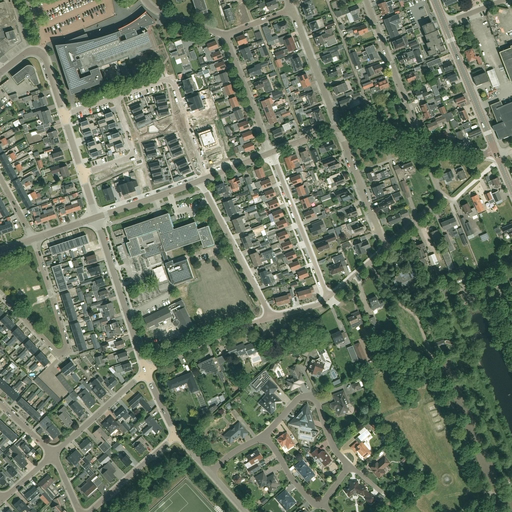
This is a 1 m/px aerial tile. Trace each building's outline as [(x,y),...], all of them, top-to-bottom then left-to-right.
[(0,28),(0,25),(3,24),(15,20),(9,2),(8,3),(7,0),(0,0),(0,30),(0,28)] [(206,10),(202,0),(192,0),(193,0),(194,4),(195,4),(195,6),(194,6),(195,6),(196,10),(197,10),(197,12),(197,13),(202,11),(203,14),(208,12),(207,9),(206,10)] [(235,19),(233,14),(231,8),(227,10),(225,4),(223,0),(217,0),(218,1),(220,6),(222,5),(226,16),(228,22),(235,19)] [(268,1),(258,4),(260,9),(268,6),(270,11),(278,7),(275,0),(269,2),(268,1)] [(313,10),(315,10),(313,5),(311,2),(310,0),(307,0),(304,1),(305,5),(306,4),(307,6),(302,8),(306,17),(307,17),(308,20),(313,18),(312,15),(315,14),(313,10)] [(385,2),(378,4),(380,10),(391,5),(394,4),(392,0),(386,3),(385,2)] [(394,12),(391,5),(380,10),(382,15),(389,12),(389,13),(394,12)] [(340,10),(342,15),(351,12),(354,22),(360,19),(357,12),(360,11),(358,6),(350,9),(349,8),(344,10),(344,9),(340,10)] [(119,29),(120,31),(105,36),(96,38),(89,40),(87,34),(66,42),(66,44),(56,45),(71,94),(102,82),(103,81),(103,79),(99,67),(129,56),(130,59),(140,55),(139,52),(153,47),(147,32),(138,35),(136,30),(145,27),(148,29),(149,27),(148,26),(156,23),(144,13),(138,18),(132,22),(126,26),(119,29)] [(399,14),(384,20),(389,33),(397,30),(400,28),(398,23),(401,22),(401,21),(399,14)] [(315,21),(309,23),(311,28),(310,28),(311,31),(312,30),(312,31),(319,28),(318,28),(324,25),(321,18),(315,21)] [(15,20),(3,24),(6,33),(10,31),(10,33),(18,31),(15,20)] [(282,22),(274,25),(273,25),(274,28),(276,29),(277,32),(288,27),(286,21),(282,23),(282,22)] [(429,57),(438,53),(438,55),(441,54),(440,52),(445,50),(437,30),(435,31),(432,23),(429,24),(428,23),(426,24),(426,25),(423,27),(426,34),(424,35),(427,42),(426,43),(429,51),(427,51),(429,57)] [(0,57),(22,41),(18,31),(10,33),(10,31),(6,33),(3,24),(0,25),(0,28),(0,30),(0,57)] [(358,31),(359,35),(361,34),(361,35),(364,34),(363,33),(368,31),(365,25),(357,28),(357,27),(353,29),(352,28),(346,30),(348,34),(354,32),(354,33),(358,31)] [(262,28),(268,43),(273,41),(273,40),(268,26),(262,28)] [(321,35),(315,38),(317,43),(316,43),(317,46),(318,46),(318,47),(326,43),(328,47),(337,43),(331,28),(325,30),(326,34),(321,36),(321,35)] [(397,30),(389,33),(391,38),(403,33),(402,30),(397,32),(397,30)] [(261,40),(263,39),(260,31),(254,33),(257,41),(256,42),(257,45),(263,43),(261,40)] [(245,38),(244,35),(236,38),(239,45),(244,43),(245,44),(247,43),(247,42),(249,41),(247,37),(245,38)] [(286,45),(287,46),(294,43),(292,37),(286,39),(285,36),(279,39),(281,45),(284,43),(285,46),(286,45)] [(397,39),(398,40),(393,42),(395,48),(405,45),(404,42),(407,40),(405,36),(397,39)] [(214,51),(213,50),(218,47),(216,41),(207,45),(208,47),(204,49),(206,54),(214,51)] [(277,59),(285,56),(288,54),(287,52),(289,51),(289,52),(297,49),(294,43),(287,46),(288,49),(283,50),(275,53),(277,59)] [(191,68),(183,47),(182,44),(175,46),(177,51),(170,53),(171,57),(174,56),(175,60),(180,59),(183,68),(184,68),(185,71),(191,68)] [(243,55),(250,52),(250,50),(253,48),(252,45),(241,50),(243,55)] [(362,53),(363,56),(376,51),(373,45),(370,46),(365,47),(367,51),(362,53)] [(511,48),(499,52),(511,82),(511,81),(511,45),(510,46),(511,48)] [(358,57),(356,51),(354,52),(353,49),(349,51),(352,60),(358,57)] [(419,49),(417,50),(418,50),(407,54),(406,53),(404,54),(404,55),(399,57),(401,63),(405,62),(406,63),(408,62),(407,61),(416,58),(418,63),(422,62),(420,55),(422,54),(419,49)] [(476,57),(475,55),(473,49),(464,52),(469,65),(474,63),(473,60),(477,59),(479,65),(482,64),(479,56),(476,57)] [(222,58),(220,51),(211,54),(211,53),(205,55),(208,61),(213,59),(214,61),(222,58)] [(322,57),(325,63),(333,60),(333,62),(338,60),(336,56),(339,55),(338,51),(330,54),(322,57)] [(378,57),(376,51),(363,56),(362,57),(363,60),(369,58),(371,61),(375,59),(375,58),(378,57)] [(251,54),(250,52),(243,55),(245,60),(248,59),(249,62),(254,60),(252,57),(256,55),(255,52),(251,54)] [(292,55),(285,58),(286,61),(290,60),(291,63),(291,62),(294,69),(293,69),(295,72),(299,70),(302,68),(301,66),(302,66),(299,57),(294,59),(292,55)] [(358,57),(352,60),(355,67),(361,65),(358,57)] [(427,63),(428,67),(437,64),(439,68),(439,67),(440,68),(442,73),(445,71),(445,72),(453,68),(450,62),(443,65),(442,62),(439,63),(437,59),(427,63)] [(224,61),(215,65),(215,63),(209,65),(212,71),(217,69),(217,71),(226,68),(224,61)] [(251,76),(257,74),(258,75),(262,73),(260,68),(261,68),(268,65),(267,61),(255,66),(255,68),(249,70),(251,76)] [(366,69),(368,74),(369,77),(373,75),(376,73),(376,74),(380,72),(380,71),(383,70),(381,64),(375,67),(375,66),(366,69)] [(28,78),(29,78),(35,85),(40,84),(35,69),(34,67),(32,66),(30,65),(28,65),(26,66),(12,77),(18,84),(26,78),(27,78),(28,78)] [(416,80),(415,76),(419,75),(418,71),(421,70),(419,66),(414,68),(415,72),(414,73),(413,72),(409,73),(410,74),(406,76),(408,82),(412,80),(412,81),(416,80)] [(328,71),(330,77),(337,74),(338,76),(343,74),(340,69),(339,67),(335,68),(331,69),(332,70),(328,71)] [(493,69),(487,72),(493,88),(499,85),(493,69)] [(219,75),(215,77),(217,82),(222,80),(223,83),(229,81),(226,72),(219,75)] [(485,72),(473,77),(476,86),(489,81),(485,72)] [(297,80),(291,82),(293,86),(301,82),(309,79),(306,73),(299,76),(298,76),(295,77),(297,80)] [(448,80),(450,83),(458,80),(455,73),(450,74),(447,75),(447,76),(444,77),(446,81),(448,80)] [(189,78),(183,81),(185,87),(184,88),(186,94),(190,92),(194,91),(192,85),(194,84),(194,83),(192,77),(189,78)] [(268,80),(267,77),(258,81),(259,81),(254,83),(256,89),(264,86),(266,93),(273,90),(269,80),(268,80)] [(301,82),(302,86),(299,87),(301,90),(304,89),(303,88),(311,85),(309,79),(301,82)] [(436,85),(437,85),(438,88),(437,88),(438,91),(445,89),(443,86),(441,86),(440,83),(438,79),(435,80),(434,81),(436,85)] [(375,87),(376,91),(382,89),(382,90),(385,89),(385,88),(388,86),(388,85),(389,85),(388,83),(387,83),(386,80),(374,84),(376,87),(375,87)] [(224,87),(228,95),(234,93),(231,84),(224,87)] [(333,87),(336,95),(345,92),(342,84),(333,87)] [(414,93),(416,99),(424,96),(425,100),(434,97),(432,93),(428,94),(425,87),(416,90),(416,92),(414,93)] [(194,97),(188,99),(189,103),(189,105),(202,100),(199,92),(194,94),(194,97)] [(306,101),(315,97),(313,92),(308,94),(307,93),(299,96),(300,98),(305,97),(306,101)] [(9,96),(13,102),(19,100),(17,94),(9,96)] [(35,101),(32,102),(35,109),(39,107),(39,108),(48,105),(45,97),(40,98),(39,95),(33,96),(35,101)] [(156,97),(154,97),(155,104),(167,102),(165,95),(156,97)] [(347,106),(348,109),(354,107),(350,96),(342,99),(343,101),(339,102),(341,107),(342,107),(343,108),(347,106)] [(457,105),(459,108),(461,107),(465,106),(464,103),(466,102),(464,96),(455,100),(457,105)] [(239,105),(235,97),(229,99),(232,108),(239,105)] [(307,104),(308,104),(308,105),(304,107),(305,109),(312,106),(312,105),(318,103),(315,97),(306,101),(306,102),(307,104)] [(271,98),(261,102),(263,107),(273,103),(271,98)] [(273,103),(263,107),(265,113),(273,110),(272,107),(278,105),(287,101),(286,99),(277,102),(273,103)] [(202,100),(189,105),(190,107),(192,110),(198,108),(199,111),(205,109),(202,100)] [(167,102),(155,104),(157,104),(159,110),(168,108),(167,102)] [(501,103),(491,107),(498,124),(492,126),(494,131),(496,131),(499,140),(511,134),(511,130),(511,129),(511,102),(502,106),(501,103)] [(138,104),(131,107),(133,114),(142,110),(144,109),(142,103),(139,104),(138,104)] [(431,105),(428,106),(427,103),(421,106),(423,112),(433,108),(433,109),(437,107),(435,104),(431,106),(431,105)] [(461,107),(459,108),(460,112),(459,112),(463,121),(468,119),(465,110),(463,110),(461,107)] [(159,110),(156,110),(158,117),(160,116),(160,117),(161,116),(169,115),(168,108),(159,110)] [(434,111),(433,109),(433,108),(423,112),(426,119),(435,115),(433,111),(434,111)] [(234,112),(234,113),(229,115),(232,121),(237,119),(237,120),(244,118),(240,109),(234,112)] [(312,115),(313,118),(322,114),(320,109),(314,111),(314,110),(311,111),(311,109),(304,112),(305,114),(306,113),(307,115),(311,114),(312,115)] [(26,114),(23,115),(25,119),(34,116),(38,114),(40,120),(42,119),(51,116),(49,110),(45,111),(43,112),(42,110),(37,111),(33,113),(33,112),(26,114)] [(106,118),(97,121),(99,125),(116,119),(114,114),(113,115),(112,112),(108,113),(107,110),(104,111),(105,114),(106,118)] [(142,110),(133,114),(136,120),(147,115),(144,116),(142,110)] [(273,110),(265,113),(268,119),(275,116),(281,114),(281,113),(281,111),(274,113),(273,110)] [(207,113),(196,117),(198,121),(197,121),(198,124),(210,120),(207,113)] [(314,122),(315,122),(310,124),(311,126),(319,123),(319,122),(324,120),(322,114),(313,118),(312,118),(313,121),(314,122)] [(147,115),(136,120),(138,126),(147,122),(149,121),(147,115)] [(42,119),(40,120),(41,122),(43,122),(44,125),(46,124),(49,123),(53,122),(51,116),(42,119)] [(275,116),(268,119),(270,125),(278,122),(280,120),(279,118),(276,119),(275,116)] [(434,122),(427,125),(429,131),(430,130),(432,133),(438,131),(436,128),(438,127),(437,124),(442,122),(446,121),(444,116),(442,117),(433,120),(434,122)] [(82,119),(83,121),(80,122),(81,125),(80,126),(81,130),(95,125),(94,122),(90,124),(88,117),(82,119)] [(116,119),(99,125),(100,128),(103,127),(107,125),(109,129),(117,126),(116,124),(117,123),(116,119)] [(247,121),(238,124),(238,123),(233,125),(235,131),(240,128),(241,130),(249,127),(247,121)] [(285,131),(291,129),(289,123),(282,125),(283,127),(276,130),(277,130),(273,132),(275,138),(283,135),(282,132),(285,131)] [(95,125),(81,130),(83,135),(85,135),(85,137),(94,134),(92,130),(98,128),(96,125),(95,125)] [(206,132),(201,133),(203,139),(216,134),(213,126),(205,129),(206,132)] [(468,133),(470,139),(482,135),(479,128),(468,133)] [(47,138),(43,139),(44,141),(58,137),(57,135),(58,134),(57,131),(56,131),(49,133),(50,136),(47,137),(47,138)] [(108,140),(109,143),(123,139),(121,134),(120,135),(119,132),(114,134),(114,131),(109,132),(112,139),(108,140)] [(242,134),(243,137),(239,138),(241,144),(249,141),(248,139),(253,137),(251,131),(242,134)] [(464,138),(461,131),(455,133),(458,141),(464,138)] [(216,134),(203,139),(205,144),(210,143),(211,146),(219,143),(216,134)] [(176,135),(165,140),(167,146),(178,141),(176,135)] [(45,143),(48,142),(49,146),(60,143),(58,137),(44,141),(45,143)] [(88,146),(87,146),(88,151),(102,146),(101,144),(101,143),(97,144),(95,137),(91,139),(92,141),(87,143),(88,146)] [(123,139),(109,143),(105,145),(107,148),(114,146),(116,153),(120,151),(119,148),(124,147),(123,144),(124,144),(123,139)] [(178,141),(167,146),(170,152),(181,147),(178,141)] [(335,147),(332,141),(327,143),(326,142),(320,145),(322,148),(326,147),(327,150),(335,147)] [(154,143),(145,145),(147,152),(156,149),(158,149),(156,142),(154,143)] [(252,142),(243,145),(243,144),(238,146),(240,152),(245,150),(246,152),(254,149),(252,142)] [(102,146),(88,151),(90,155),(91,155),(92,158),(100,155),(98,151),(103,150),(102,146)] [(181,147),(170,152),(172,158),(183,153),(181,147)] [(156,149),(147,152),(148,158),(157,156),(156,149)] [(316,149),(311,151),(315,162),(320,160),(316,149)] [(309,156),(306,150),(300,153),(302,156),(301,156),(302,160),(303,160),(304,163),(309,161),(312,160),(310,156),(309,156)] [(54,158),(55,161),(65,158),(62,151),(53,154),(53,155),(51,155),(52,159),(54,158)] [(0,156),(0,158),(2,162),(8,159),(11,158),(15,155),(14,152),(9,155),(7,156),(5,153),(0,156)] [(291,156),(285,159),(288,167),(289,169),(295,167),(295,168),(300,166),(301,166),(296,155),(293,156),(291,157),(291,156)] [(332,158),(323,161),(326,168),(329,166),(331,170),(335,168),(335,169),(340,167),(341,167),(341,166),(341,165),(340,164),(339,164),(338,164),(337,160),(335,161),(333,157),(332,158)] [(8,159),(2,162),(5,168),(11,165),(10,162),(8,159)] [(141,161),(142,164),(146,163),(148,170),(150,169),(147,159),(141,161)] [(186,159),(175,164),(177,170),(188,165),(186,159)] [(101,177),(138,166),(136,161),(99,172),(101,177)] [(310,163),(309,161),(304,163),(305,165),(304,165),(306,170),(309,169),(308,167),(311,166),(311,167),(315,165),(314,161),(310,163)] [(159,162),(150,164),(151,171),(160,168),(159,162)] [(394,167),(404,193),(409,191),(404,180),(403,181),(400,172),(403,170),(403,172),(409,170),(410,173),(416,173),(415,168),(414,168),(411,162),(405,164),(404,163),(394,167)] [(11,165),(5,168),(8,174),(14,170),(11,165)] [(188,165),(177,170),(180,176),(191,171),(188,165)] [(52,174),(61,171),(63,177),(70,175),(67,166),(60,168),(59,168),(58,166),(41,171),(42,176),(45,175),(45,173),(51,171),(52,174)] [(462,167),(455,169),(457,173),(460,180),(467,178),(466,177),(463,170),(462,167)] [(160,168),(151,171),(153,177),(162,175),(164,174),(163,168),(160,168)] [(265,176),(262,168),(255,170),(258,177),(256,178),(257,180),(258,180),(258,179),(259,178),(259,179),(265,176)] [(14,170),(8,174),(11,179),(18,176),(14,170)] [(387,170),(384,171),(375,175),(373,171),(367,173),(370,181),(378,178),(379,180),(386,177),(389,176),(387,170)] [(449,178),(446,180),(447,182),(452,180),(452,179),(454,178),(453,177),(454,176),(452,171),(447,173),(449,178)] [(132,181),(126,183),(129,193),(136,191),(134,187),(136,187),(138,186),(134,172),(129,174),(132,181)] [(340,184),(341,185),(342,185),(343,185),(344,185),(345,183),(345,182),(343,176),(341,176),(340,176),(339,173),(329,177),(333,187),(337,185),(340,184)] [(294,177),(291,178),(293,185),(302,181),(303,181),(301,174),(299,175),(295,176),(294,177)] [(162,175),(153,177),(155,184),(164,181),(162,175)] [(21,183),(19,179),(13,182),(16,189),(22,186),(24,184),(31,181),(34,179),(31,176),(22,180),(23,181),(21,183)] [(491,180),(488,182),(490,185),(493,184),(494,187),(495,187),(498,186),(501,184),(498,177),(491,180)] [(237,184),(240,183),(238,178),(235,179),(235,178),(229,181),(231,186),(229,187),(231,192),(232,191),(234,191),(234,190),(233,189),(237,187),(238,187),(238,185),(237,184)] [(269,179),(261,182),(261,181),(255,183),(257,189),(262,187),(263,189),(272,185),(269,179)] [(119,182),(114,183),(118,193),(122,192),(124,196),(128,195),(128,193),(129,193),(126,183),(120,185),(119,182)] [(230,192),(228,186),(225,187),(223,183),(215,186),(217,190),(215,191),(217,195),(218,194),(224,192),(226,197),(232,195),(230,192)] [(67,193),(75,190),(73,184),(67,186),(66,184),(62,186),(63,189),(66,188),(67,193)] [(375,193),(382,190),(381,188),(385,186),(384,184),(380,185),(373,188),(375,193)] [(303,185),(296,188),(299,196),(303,195),(303,196),(309,194),(307,188),(304,189),(303,185)] [(26,192),(22,186),(16,189),(20,195),(26,192)] [(111,188),(104,190),(107,200),(114,198),(111,188)] [(347,200),(347,201),(352,199),(353,198),(353,197),(353,196),(352,195),(351,195),(350,195),(349,191),(347,192),(346,188),(335,193),(338,199),(339,204),(344,202),(343,201),(347,200)] [(265,192),(266,195),(261,196),(263,202),(271,199),(271,198),(276,196),(273,189),(265,192)] [(223,202),(226,209),(234,206),(232,202),(238,199),(238,198),(249,193),(250,193),(249,190),(244,191),(235,195),(236,198),(223,202)] [(382,190),(375,193),(377,198),(384,195),(388,193),(387,191),(383,192),(382,190)] [(502,200),(498,191),(492,194),(496,202),(502,200)] [(26,192),(20,195),(23,201),(36,194),(34,192),(30,194),(27,195),(26,192)] [(402,199),(399,192),(393,195),(395,201),(402,199)] [(490,193),(485,195),(488,201),(492,199),(493,198),(491,192),(489,192),(490,193)] [(36,194),(23,201),(27,208),(33,205),(31,201),(38,197),(36,194)] [(389,206),(388,206),(395,203),(392,195),(388,197),(389,197),(385,199),(385,200),(383,201),(384,201),(379,203),(379,204),(378,205),(380,209),(381,209),(383,208),(385,212),(390,210),(388,206),(389,206)] [(481,200),(480,200),(477,195),(472,197),(479,212),(484,210),(481,204),(482,203),(483,202),(483,200),(481,200)] [(312,196),(307,198),(301,200),(304,209),(311,206),(310,203),(314,202),(312,196)] [(79,203),(72,205),(74,212),(81,209),(80,207),(84,206),(81,199),(78,200),(79,203)] [(267,207),(270,206),(271,209),(280,206),(277,199),(268,203),(266,204),(267,207)] [(465,214),(467,212),(470,218),(477,214),(474,208),(471,209),(468,203),(462,206),(465,214)] [(61,216),(68,214),(65,207),(64,204),(56,207),(59,215),(60,214),(61,216)] [(74,212),(72,205),(65,207),(68,214),(74,212)] [(234,206),(226,209),(228,216),(241,211),(240,209),(239,209),(237,205),(234,206)] [(357,214),(355,207),(353,208),(352,207),(351,205),(341,208),(344,215),(345,219),(353,216),(354,217),(355,217),(356,217),(357,216),(357,215),(357,214)] [(36,224),(43,222),(41,215),(38,206),(34,208),(30,209),(29,210),(30,213),(35,211),(37,217),(34,218),(36,224)] [(6,207),(0,210),(3,217),(9,214),(6,207)] [(312,209),(312,210),(304,213),(307,220),(315,216),(314,214),(320,212),(317,207),(312,209)] [(46,210),(47,213),(50,220),(56,218),(54,211),(53,208),(46,210)] [(284,216),(281,209),(272,213),(274,218),(273,218),(274,222),(278,220),(277,218),(284,216)] [(406,209),(400,211),(400,214),(399,214),(388,218),(389,222),(388,223),(389,224),(390,224),(390,225),(402,221),(400,218),(402,217),(402,218),(409,216),(406,209)] [(43,222),(50,220),(47,213),(41,215),(43,222)] [(195,222),(173,229),(168,213),(124,228),(128,239),(129,239),(130,241),(126,243),(131,257),(142,254),(144,259),(162,253),(173,285),(194,278),(187,259),(174,264),(172,260),(169,262),(165,252),(201,240),(204,248),(215,244),(208,226),(197,229),(195,222)] [(235,226),(243,223),(241,219),(246,217),(245,215),(232,220),(235,226)] [(457,224),(455,218),(449,220),(455,236),(458,235),(455,229),(453,226),(457,224)] [(279,222),(278,220),(274,222),(277,228),(278,227),(279,229),(288,226),(285,219),(279,222)] [(358,223),(357,220),(347,225),(349,231),(354,229),(355,233),(359,231),(360,232),(364,231),(365,230),(365,229),(365,228),(365,227),(364,227),(363,227),(362,227),(361,223),(359,224),(358,223)] [(455,236),(449,220),(448,220),(447,220),(445,220),(445,221),(443,222),(441,223),(444,230),(448,229),(449,233),(450,232),(452,237),(455,236)] [(313,228),(310,229),(313,236),(322,232),(321,228),(325,227),(322,221),(311,225),(313,228)] [(463,224),(468,236),(474,233),(469,222),(463,224)] [(14,230),(12,223),(6,225),(8,232),(14,230)] [(245,228),(243,223),(235,226),(237,233),(250,228),(249,226),(245,228)] [(502,228),(505,234),(508,233),(510,238),(511,236),(511,224),(502,228)] [(3,234),(8,232),(6,225),(0,227),(3,234)] [(252,230),(253,232),(248,234),(248,235),(241,238),(243,244),(251,241),(249,237),(255,235),(254,233),(264,230),(263,226),(252,230)] [(268,239),(272,237),(276,236),(275,233),(275,232),(274,229),(269,231),(268,229),(265,230),(268,236),(267,236),(268,239)] [(279,243),(276,244),(277,244),(283,241),(283,239),(289,237),(286,230),(278,234),(278,235),(276,236),(278,240),(279,243)] [(441,239),(438,230),(431,233),(436,246),(440,244),(438,240),(441,239)] [(482,242),(482,241),(489,239),(487,233),(479,236),(482,242)] [(326,240),(316,244),(319,251),(320,251),(320,252),(323,251),(323,250),(329,247),(328,243),(336,239),(334,234),(329,236),(324,237),(326,240)] [(448,246),(452,245),(447,234),(443,235),(448,246)] [(464,245),(467,244),(468,243),(464,234),(460,236),(464,245)] [(80,237),(83,245),(89,243),(86,235),(80,237)] [(83,245),(80,237),(74,239),(77,247),(77,249),(82,248),(82,247),(83,247),(83,245)] [(77,247),(74,239),(68,241),(71,249),(77,247)] [(252,244),(251,241),(243,244),(246,249),(253,246),(253,248),(260,245),(261,247),(264,246),(270,244),(269,242),(268,240),(265,241),(265,242),(260,244),(259,244),(258,241),(252,244)] [(71,249),(68,241),(62,243),(65,251),(71,249)] [(276,244),(271,246),(272,249),(280,246),(282,250),(284,250),(293,247),(290,241),(284,243),(283,241),(277,244),(276,244)] [(366,249),(370,247),(367,241),(362,243),(362,242),(355,245),(356,248),(355,249),(355,250),(355,252),(356,252),(357,252),(358,255),(366,252),(365,249),(366,248),(366,249)] [(65,251),(62,243),(56,245),(59,253),(65,251)] [(419,250),(416,251),(419,259),(427,257),(425,253),(427,252),(424,243),(417,246),(419,250)] [(59,253),(56,245),(50,247),(53,255),(59,253)] [(273,253),(272,249),(261,254),(261,255),(258,256),(257,252),(250,255),(252,261),(263,257),(273,253)] [(285,264),(287,263),(291,261),(291,259),(297,257),(294,251),(286,254),(286,257),(283,258),(285,264)] [(275,256),(273,253),(263,257),(252,261),(255,267),(262,264),(261,261),(264,260),(267,259),(268,260),(273,258),(273,257),(275,256)] [(335,264),(329,267),(332,275),(344,270),(343,267),(341,262),(345,261),(342,254),(336,256),(337,261),(334,262),(335,264)] [(430,261),(428,261),(430,266),(432,265),(435,264),(438,263),(435,254),(429,257),(428,257),(430,261)] [(86,265),(89,264),(97,261),(95,255),(87,257),(87,260),(85,261),(86,265)] [(292,263),(291,261),(287,263),(289,266),(290,266),(292,271),(301,267),(298,261),(292,263)] [(54,273),(62,271),(60,264),(52,267),(54,273)] [(93,266),(88,268),(91,276),(95,275),(101,273),(102,273),(101,269),(100,269),(99,266),(93,268),(93,266)] [(409,272),(402,275),(401,272),(399,273),(400,275),(395,277),(396,278),(396,279),(399,285),(400,284),(400,285),(400,284),(401,284),(414,279),(415,281),(417,280),(413,268),(409,270),(409,272)] [(309,276),(306,269),(298,273),(300,278),(298,278),(299,282),(304,280),(303,278),(309,276)] [(269,276),(272,275),(270,271),(267,272),(266,270),(260,273),(261,275),(260,276),(261,279),(262,278),(262,279),(269,276)] [(62,271),(54,273),(56,279),(64,277),(62,271)] [(272,275),(269,276),(262,279),(263,281),(262,281),(263,285),(264,284),(264,285),(269,283),(270,286),(276,284),(273,275),(272,275)] [(64,277),(56,279),(58,285),(66,283),(64,277)] [(93,285),(93,288),(92,288),(93,291),(99,289),(99,287),(105,285),(103,279),(96,281),(93,282),(94,285),(93,285)] [(472,290),(473,294),(475,298),(479,296),(473,283),(473,284),(470,279),(467,280),(469,285),(472,290)] [(66,283),(58,285),(60,291),(73,287),(72,284),(67,285),(66,283)] [(309,289),(304,291),(306,298),(312,296),(311,293),(314,292),(312,287),(309,288),(309,289)] [(99,293),(95,294),(97,300),(101,299),(109,296),(110,296),(109,292),(108,292),(107,290),(99,293)] [(306,298),(304,291),(298,292),(297,291),(295,292),(296,297),(299,296),(300,300),(306,298)] [(62,295),(64,301),(71,299),(69,293),(62,295)] [(291,298),(290,293),(287,294),(287,295),(281,297),(283,304),(290,302),(289,299),(291,298)] [(464,293),(459,295),(463,302),(468,300),(464,293)] [(378,301),(376,296),(369,299),(371,304),(370,305),(372,310),(384,305),(382,300),(378,301)] [(283,304),(281,297),(275,298),(275,297),(272,298),(274,303),(276,303),(277,306),(283,304)] [(64,301),(66,308),(73,306),(71,299),(64,301)] [(152,315),(144,318),(149,327),(154,325),(156,327),(159,326),(158,323),(172,316),(174,321),(173,322),(173,323),(173,324),(174,324),(174,325),(175,326),(176,326),(180,332),(185,330),(184,329),(192,325),(190,320),(188,317),(188,316),(184,308),(185,307),(182,300),(175,303),(169,306),(170,306),(168,307),(167,307),(152,315)] [(101,306),(102,312),(114,308),(112,303),(111,303),(108,304),(101,306)] [(66,308),(68,314),(75,312),(73,306),(66,308)] [(114,314),(115,313),(114,308),(102,312),(101,312),(102,315),(103,318),(114,314)] [(357,318),(361,317),(358,311),(353,314),(353,316),(348,318),(351,324),(352,328),(359,325),(357,318)] [(75,312),(68,314),(70,321),(77,319),(75,312)] [(6,325),(11,320),(6,316),(1,321),(6,325)] [(371,318),(368,320),(371,327),(372,330),(374,329),(378,327),(377,325),(376,325),(372,318),(371,318)] [(15,325),(11,320),(6,325),(3,328),(0,330),(0,333),(4,330),(5,330),(7,333),(10,330),(15,325)] [(72,325),(74,331),(81,329),(79,322),(72,325)] [(106,332),(111,330),(119,327),(117,322),(108,325),(104,326),(106,332)] [(119,327),(111,330),(112,333),(110,333),(111,336),(121,333),(119,327)] [(12,338),(12,339),(6,344),(8,346),(22,333),(18,328),(13,333),(15,335),(12,338)] [(74,331),(76,338),(83,335),(81,329),(74,331)] [(340,331),(332,335),(336,345),(344,341),(343,338),(346,337),(344,332),(341,333),(340,331)] [(22,333),(8,346),(9,347),(15,342),(16,342),(19,339),(21,342),(27,337),(22,333)] [(76,338),(78,344),(85,342),(83,335),(76,338)] [(97,342),(96,338),(92,339),(93,344),(94,346),(95,349),(100,348),(98,341),(97,342)] [(29,350),(34,345),(29,340),(24,345),(29,350)] [(109,348),(111,347),(111,348),(113,347),(113,350),(114,351),(118,349),(117,349),(125,347),(123,340),(115,343),(114,344),(113,340),(108,342),(101,344),(103,351),(106,350),(105,347),(107,346),(108,347),(109,348)] [(236,345),(227,348),(229,353),(230,355),(234,353),(235,355),(235,357),(239,355),(240,356),(247,353),(248,355),(260,350),(257,341),(245,346),(244,343),(236,347),(236,345)] [(85,342),(78,344),(80,350),(88,348),(87,345),(86,346),(85,342)] [(358,343),(353,345),(361,364),(365,362),(358,343)] [(34,345),(29,350),(33,354),(38,349),(34,345)] [(316,349),(319,356),(326,352),(323,346),(316,349)] [(40,362),(45,357),(41,352),(36,357),(40,362)] [(126,352),(119,354),(119,355),(115,356),(116,359),(120,358),(121,361),(129,359),(129,358),(130,358),(128,354),(127,354),(126,352)] [(108,355),(103,357),(102,355),(96,358),(98,365),(104,363),(104,361),(109,359),(108,355)] [(45,357),(40,362),(44,366),(50,361),(45,357)] [(207,361),(198,365),(201,371),(205,370),(206,371),(210,370),(211,372),(213,372),(214,375),(218,373),(221,379),(225,377),(222,371),(219,366),(218,362),(215,364),(212,358),(212,357),(207,360),(207,361)] [(329,369),(331,363),(323,360),(322,363),(312,359),(309,369),(310,371),(309,372),(311,373),(312,375),(314,374),(316,375),(316,374),(319,375),(321,374),(321,372),(322,372),(322,370),(327,368),(329,369)] [(71,362),(66,366),(71,371),(76,367),(71,362)] [(11,372),(8,375),(11,378),(14,374),(12,373),(17,367),(12,363),(9,366),(13,369),(11,372)] [(123,364),(115,367),(117,373),(120,372),(121,372),(125,371),(125,372),(132,369),(130,363),(123,365),(123,364)] [(66,366),(61,370),(66,375),(68,373),(71,371),(66,366)] [(296,366),(290,369),(294,378),(287,381),(288,384),(287,385),(287,386),(288,388),(289,388),(290,388),(291,390),(300,386),(299,384),(304,382),(301,374),(300,375),(296,366)] [(268,382),(267,381),(268,379),(270,377),(265,371),(250,384),(257,391),(260,387),(262,389),(267,394),(259,403),(269,411),(273,411),(274,409),(274,402),(281,402),(272,394),(272,393),(277,388),(269,381),(268,382)] [(198,390),(191,372),(167,382),(170,389),(187,382),(192,392),(198,390)] [(104,380),(105,381),(107,383),(106,384),(110,389),(118,383),(113,377),(109,381),(106,378),(104,380)] [(98,382),(99,381),(97,379),(96,379),(95,380),(92,383),(91,382),(88,384),(85,381),(82,384),(86,389),(86,388),(90,392),(92,390),(100,399),(107,393),(99,384),(100,384),(98,382)] [(0,386),(0,387),(5,391),(9,386),(4,382),(0,386)] [(80,386),(84,390),(78,395),(81,398),(90,408),(96,402),(88,393),(89,392),(86,389),(82,384),(80,386)] [(11,388),(9,386),(5,391),(9,396),(16,388),(15,387),(13,386),(11,388)] [(16,388),(9,396),(14,400),(19,395),(17,393),(19,391),(18,389),(16,388)] [(337,399),(338,402),(333,403),(332,404),(332,405),(332,406),(332,407),(333,408),(334,408),(335,408),(336,408),(339,416),(347,412),(347,411),(349,410),(347,404),(349,404),(344,391),(334,395),(336,399),(337,399)] [(70,394),(69,395),(75,402),(70,407),(80,417),(84,413),(81,410),(83,409),(76,401),(78,400),(72,393),(70,394)] [(144,399),(139,394),(129,403),(133,408),(139,403),(147,411),(151,407),(144,399)] [(22,408),(27,402),(22,398),(17,403),(22,408)] [(200,400),(205,409),(209,407),(204,398),(200,400)] [(27,402),(22,408),(27,412),(32,407),(27,402)] [(59,416),(65,423),(64,424),(67,427),(73,422),(70,420),(72,419),(65,412),(67,410),(64,406),(59,411),(61,414),(59,416)] [(313,428),(315,426),(308,406),(306,406),(292,422),(292,424),(299,425),(300,426),(300,428),(301,429),(303,430),(304,431),(306,431),(308,431),(309,431),(311,430),(312,430),(313,428)] [(32,407),(27,412),(32,417),(37,411),(32,407)] [(123,407),(115,414),(119,419),(122,417),(125,420),(130,416),(127,413),(127,412),(123,407)] [(37,411),(32,417),(37,421),(42,416),(39,414),(41,412),(40,411),(39,409),(37,411)] [(60,433),(50,422),(51,421),(47,416),(39,423),(42,425),(45,423),(47,425),(46,426),(48,429),(46,430),(54,439),(60,433)] [(109,432),(111,435),(114,433),(113,431),(118,426),(115,423),(116,422),(112,418),(113,418),(111,416),(101,425),(103,425),(109,432)] [(156,433),(162,428),(150,416),(145,420),(150,426),(143,432),(146,436),(153,429),(156,433)] [(121,424),(128,431),(130,429),(124,421),(121,424)] [(226,435),(226,436),(226,437),(226,438),(227,439),(230,443),(234,440),(235,440),(235,439),(239,435),(243,439),(248,434),(239,423),(227,433),(227,434),(226,434),(226,435)] [(4,433),(8,428),(4,424),(0,427),(0,429),(0,430),(4,433)] [(122,425),(119,427),(124,433),(127,431),(122,425)] [(5,440),(13,432),(8,428),(4,433),(7,436),(4,439),(5,440)] [(99,438),(103,443),(104,442),(109,438),(100,428),(95,432),(93,434),(98,439),(99,438)] [(370,434),(371,435),(367,429),(355,440),(357,442),(350,447),(355,453),(358,451),(364,458),(371,453),(369,450),(371,448),(365,442),(363,444),(362,442),(370,434)] [(13,441),(16,438),(18,436),(13,432),(5,440),(7,442),(10,438),(13,441)] [(277,439),(282,447),(285,444),(288,449),(295,444),(287,433),(277,439)] [(145,441),(141,437),(132,445),(141,454),(146,449),(141,444),(145,441)] [(15,444),(18,447),(24,442),(21,439),(20,438),(15,444)] [(88,439),(79,446),(85,452),(93,445),(88,439)] [(119,441),(113,446),(117,451),(123,446),(119,441)] [(25,442),(20,446),(25,452),(29,457),(36,451),(31,446),(30,447),(25,442)] [(104,442),(103,443),(99,447),(104,453),(109,448),(104,442)] [(14,444),(10,448),(17,455),(14,458),(23,468),(28,463),(21,455),(23,454),(14,444)] [(314,459),(316,459),(317,460),(318,461),(319,461),(320,461),(321,461),(322,461),(322,463),(325,466),(327,464),(327,465),(328,465),(331,463),(331,462),(330,462),(332,460),(329,458),(329,457),(325,452),(321,451),(320,452),(317,449),(311,454),(313,456),(313,458),(314,459)] [(68,457),(68,458),(66,460),(70,464),(72,462),(74,465),(80,459),(82,456),(76,450),(68,457)] [(250,462),(246,464),(248,468),(248,469),(251,474),(259,469),(256,463),(259,461),(258,460),(262,458),(260,455),(261,455),(260,452),(259,453),(257,450),(247,456),(250,462)] [(124,457),(121,460),(127,466),(132,462),(127,456),(124,452),(122,455),(124,457)] [(12,462),(7,456),(4,458),(9,464),(12,462)] [(103,465),(107,462),(102,456),(98,460),(103,465)] [(378,464),(377,463),(371,468),(376,474),(375,474),(378,478),(379,477),(380,477),(382,476),(382,475),(385,472),(383,469),(389,463),(385,458),(378,464)] [(295,467),(307,481),(313,476),(314,474),(306,464),(307,463),(303,460),(295,467)] [(8,465),(9,465),(5,468),(7,470),(5,472),(11,478),(12,476),(13,477),(18,472),(16,470),(12,466),(14,464),(12,462),(9,464),(8,465)] [(105,472),(103,474),(109,482),(115,476),(110,470),(113,467),(109,462),(102,468),(105,472)] [(98,478),(94,473),(86,481),(88,483),(81,488),(87,495),(93,490),(94,491),(97,488),(93,483),(98,478)] [(267,478),(263,473),(255,477),(261,487),(266,484),(270,490),(269,491),(270,493),(277,489),(276,487),(281,485),(277,478),(276,478),(274,474),(267,478)] [(39,483),(45,489),(44,489),(49,495),(48,495),(52,500),(59,493),(52,485),(54,483),(53,482),(54,481),(48,475),(39,483)] [(358,485),(358,483),(358,481),(349,482),(350,483),(351,486),(345,490),(345,491),(346,493),(346,494),(347,494),(348,496),(350,496),(353,493),(357,493),(363,495),(364,495),(364,494),(368,497),(366,499),(371,504),(376,499),(370,494),(370,495),(366,491),(365,491),(366,490),(365,488),(358,485)] [(35,497),(40,493),(35,487),(28,493),(28,492),(25,495),(30,501),(29,502),(32,504),(37,499),(37,498),(35,497)] [(290,507),(296,502),(285,490),(276,499),(286,510),(290,507)] [(44,492),(41,495),(42,496),(45,499),(48,503),(52,500),(45,493),(44,492)] [(60,504),(63,503),(60,497),(53,500),(56,506),(51,508),(54,511),(66,511),(62,507),(60,504)] [(28,511),(29,511),(30,510),(27,506),(25,504),(25,505),(20,500),(14,505),(19,511),(21,511),(25,509),(28,511)]
